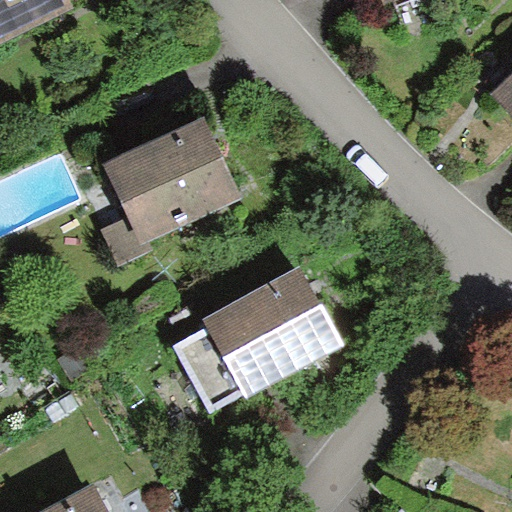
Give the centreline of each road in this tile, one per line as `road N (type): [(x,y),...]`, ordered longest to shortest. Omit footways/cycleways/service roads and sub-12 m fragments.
road 1 (residential): [(243,0),(362,140),(501,277)]
road 2 (residential): [(312,511),(345,483),(501,277)]
